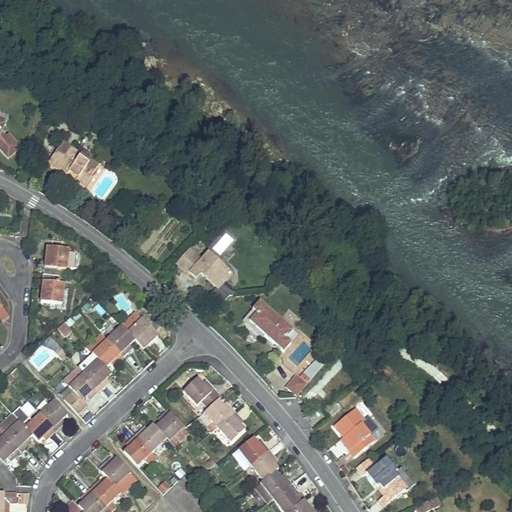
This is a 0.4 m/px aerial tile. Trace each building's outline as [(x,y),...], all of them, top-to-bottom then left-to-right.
[(0,132),(0,129),(3,123),(0,121),(0,150),(8,158),(19,147),(7,133),(3,136),(0,132)] [(98,169),(63,144),(49,163),(66,176),(69,172),(78,179),(76,181),(86,188),(98,169)] [(78,179),(69,172),(66,176),(75,182),(76,181),(78,179)] [(43,276),(64,278),(65,267),(74,268),(75,257),(67,256),(67,250),(47,248),(43,276)] [(187,275),(188,273),(195,279),(199,274),(211,284),(217,290),(231,275),(206,253),(200,260),(189,250),(176,264),(187,275)] [(245,270),(247,261),(242,256),(232,267),(238,273),(248,280),(249,270),(245,270)] [(256,285),(259,263),(250,262),(247,261),(245,270),(249,270),(248,280),(247,284),(256,285)] [(211,284),(199,274),(195,279),(206,289),(211,284)] [(64,278),(43,276),(41,302),(61,305),(64,278)] [(99,304),(94,308),(100,317),(106,313),(99,304)] [(293,334),(260,304),(252,312),(256,315),(249,323),(283,353),(291,346),(286,341),(293,334)] [(137,312),(122,326),(127,332),(143,318),(137,312)] [(159,336),(143,318),(127,332),(135,340),(144,350),(159,336)] [(65,340),(73,333),(64,323),(56,330),(65,340)] [(127,332),(122,326),(107,339),(123,356),(131,349),(128,346),(135,340),(127,332)] [(93,353),(107,339),(102,334),(88,347),(93,353)] [(123,356),(107,339),(93,353),(98,359),(106,367),(113,361),(116,363),(123,356)] [(98,359),(93,353),(77,366),(78,367),(83,373),(98,359)] [(106,367),(98,359),(83,373),(99,390),(107,383),(105,380),(112,373),(106,367)] [(99,390),(83,373),(78,367),(63,381),(74,392),(64,400),(78,415),(87,406),(82,401),(90,394),(92,397),(99,390)] [(14,379),(10,374),(6,377),(10,382),(14,379)] [(284,387),(293,396),(304,384),(307,381),(301,374),(298,378),(295,375),(284,387)] [(203,385),(197,378),(183,391),(196,406),(201,402),(207,410),(217,400),(221,397),(206,381),(203,385)] [(224,408),(217,400),(207,410),(204,413),(218,429),(235,413),(227,405),(224,408)] [(67,415),(54,401),(39,414),(55,431),(63,424),(61,421),(67,415)] [(29,417),(20,406),(12,413),(22,424),(29,417)] [(183,428),(166,410),(158,418),(161,421),(155,427),(166,439),(169,442),(183,428)] [(364,421),(356,410),(334,427),(343,438),(356,455),(373,441),(369,436),(360,425),(363,423),(364,421)] [(22,424),(12,413),(0,424),(0,430),(4,435),(20,452),(29,445),(25,441),(32,435),(25,427),(22,424)] [(242,420),(235,413),(218,429),(231,443),(245,430),(238,424),(242,420)] [(55,431),(39,414),(32,420),(25,427),(32,435),(38,442),(45,435),(48,438),(55,431)] [(29,417),(22,424),(25,427),(32,420),(29,417)] [(371,433),(363,423),(360,425),(369,436),(371,433)] [(155,427),(152,424),(145,431),(142,428),(135,435),(151,453),(166,439),(155,427)] [(20,452),(4,435),(0,438),(0,459),(3,462),(10,455),(13,459),(20,452)] [(151,453),(135,435),(127,442),(130,446),(123,452),(136,466),(151,453)] [(259,445),(253,438),(238,450),(245,459),(250,465),(269,451),(262,442),(259,445)] [(356,455),(343,438),(339,441),(353,458),(356,455)] [(238,450),(230,456),(243,471),(250,466),(250,465),(245,459),(238,450)] [(269,451),(250,465),(250,466),(263,481),(275,472),(277,470),(272,462),(275,459),(269,451)] [(113,456),(106,462),(108,465),(115,458),(113,456)] [(129,473),(115,458),(108,465),(106,462),(98,469),(107,479),(114,487),(129,473)] [(397,473),(385,458),(375,467),(369,459),(355,469),(363,478),(366,475),(377,488),(380,486),(382,488),(381,489),(386,495),(384,496),(377,501),(383,508),(407,488),(395,474),(397,473)] [(280,480),(275,472),(263,481),(260,484),(272,499),(272,500),(291,485),(285,476),(280,480)] [(409,486),(397,473),(395,474),(407,488),(409,486)] [(114,487),(107,479),(100,485),(97,482),(89,489),(106,507),(111,502),(120,493),(114,487)] [(166,482),(158,487),(162,495),(171,490),(166,482)] [(272,499),(260,484),(254,487),(267,503),(272,499)] [(298,493),(291,485),(272,500),(281,511),(288,511),(300,503),(294,496),(298,493)] [(386,495),(381,489),(382,488),(380,486),(377,488),(384,496),(386,495)] [(110,511),(106,507),(89,489),(82,496),(84,500),(78,506),(83,511),(110,511)] [(0,494),(0,511),(6,511),(7,503),(16,504),(17,495),(0,494)] [(21,495),(20,505),(27,505),(27,499),(28,495),(21,495)] [(415,511),(430,511),(441,507),(436,498),(414,509),(415,511)] [(312,511),(303,500),(300,503),(288,511),(312,511)] [(83,511),(78,506),(73,501),(64,508),(68,511),(83,511)] [(113,511),(117,508),(111,502),(106,507),(110,511),(113,511)]
